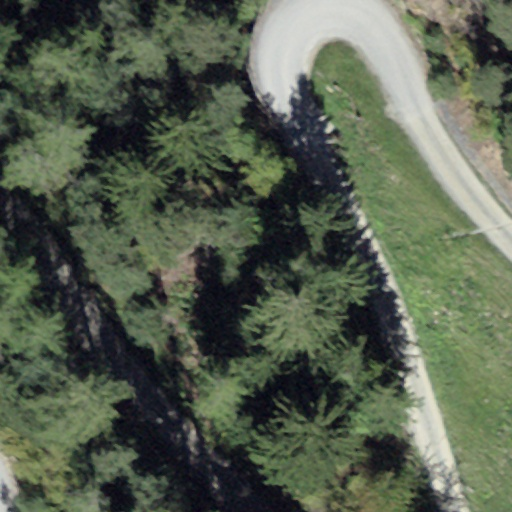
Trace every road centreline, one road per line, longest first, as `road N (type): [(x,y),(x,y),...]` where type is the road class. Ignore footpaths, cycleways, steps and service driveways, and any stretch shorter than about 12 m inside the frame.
road 1 (unclassified): [(324,0),(277,46),(425,391),(456,511)]
road 2 (unclassified): [(273,511),(238,460),(97,325),(0,201)]
road 3 (unclassified): [(511,226),(423,117),(378,24),(339,0)]
